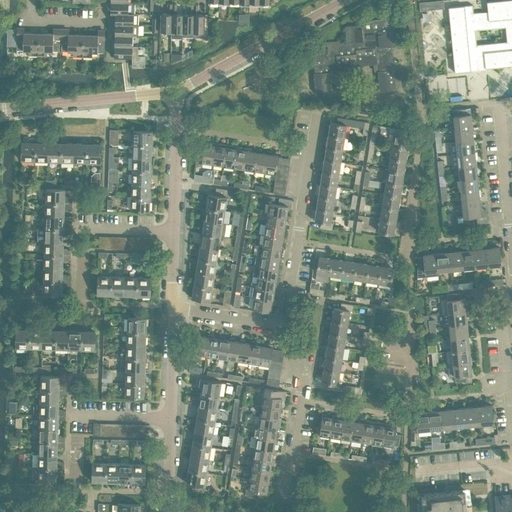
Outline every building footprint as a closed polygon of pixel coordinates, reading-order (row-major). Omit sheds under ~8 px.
[(427,2),(419,3),(420,12),(428,11),(430,11),(444,9),(444,3),(444,0),(427,2)] [(488,12),(480,13),(473,14),(472,6),(456,7),(448,8),(449,21),(450,32),(451,37),(451,43),(452,47),(453,58),(454,71),(454,72),(485,69),(487,69),(491,68),(505,67),(506,67),(511,66),(511,0),(507,0),(487,2),(488,12)] [(108,2),(108,7),(110,7),(110,14),(111,14),(115,14),(115,13),(128,14),(128,13),(135,13),(135,3),(128,3),(108,2)] [(171,32),(171,4),(166,4),(166,14),(160,14),(160,31),(171,32)] [(182,38),(182,37),(182,32),(182,14),(176,14),(176,4),(171,4),(171,32),(171,38),(182,38)] [(182,14),(182,32),(182,37),(193,37),(193,5),(188,4),(188,14),(182,14)] [(193,5),(193,37),(204,38),(204,32),(204,15),(198,15),(198,5),(193,5)] [(112,19),(112,24),(132,25),(138,25),(138,14),(135,13),(128,13),(128,14),(115,13),(115,14),(115,20),(112,19)] [(366,30),(336,34),(340,67),(370,64),(371,71),(395,68),(395,67),(400,66),(396,35),(391,35),(390,21),(366,24),(366,30)] [(138,25),(132,25),(112,24),(112,29),(114,29),(114,35),(132,36),(132,35),(138,36),(138,25)] [(37,55),(38,34),(23,33),(23,29),(17,29),(16,50),(28,50),(27,55),(37,55)] [(38,34),(37,55),(47,56),(47,51),(59,51),(60,44),(59,44),(59,31),(52,30),(52,34),(38,34)] [(82,57),(82,35),(68,35),(68,31),(62,31),(61,44),(60,51),(72,52),(72,56),(82,57)] [(82,35),(82,57),(91,57),(92,52),(103,53),(104,32),(97,32),(97,35),(82,35)] [(131,46),(132,36),(114,35),(114,41),(111,41),(111,46),(131,46)] [(111,46),(111,50),(114,50),(113,58),(126,58),(127,58),(131,58),(132,58),(131,65),(131,66),(132,66),(132,67),(133,67),(143,67),(144,67),(144,66),(145,66),(145,56),(137,56),(137,55),(137,46),(131,46),(111,46)] [(454,129),(472,127),(471,115),(466,115),(465,109),(453,110),(453,117),(454,129)] [(369,123),(349,120),(337,118),(336,124),(330,123),(328,135),(344,137),(346,126),(363,129),(362,134),(367,135),(369,123)] [(455,142),(473,140),(472,127),(454,129),(455,142)] [(109,139),(109,144),(118,144),(119,130),(114,130),(109,130),(109,139)] [(133,144),(151,145),(152,131),(133,131),(133,144)] [(392,145),(407,147),(409,135),(394,133),(392,145)] [(342,150),(344,137),(328,135),(326,147),(342,150)] [(197,155),(197,159),(202,160),(202,162),(213,164),(215,146),(214,145),(214,143),(207,142),(207,141),(200,140),(197,155)] [(457,154),(474,153),(473,140),(455,142),(457,154)] [(35,160),(36,141),(22,141),(22,160),(35,160)] [(48,161),(49,142),(36,141),(35,160),(48,161)] [(61,161),(61,142),(49,142),(48,161),(61,161)] [(74,161),(74,143),(61,142),(61,161),(74,161)] [(215,146),(213,164),(223,166),(226,147),(224,147),(225,145),(217,143),(215,142),(214,143),(214,145),(215,146)] [(87,162),(87,143),(74,143),(74,161),(87,162)] [(87,143),(87,162),(100,162),(101,143),(87,143)] [(151,157),(151,145),(133,144),(132,157),(151,157)] [(226,147),(223,166),(234,167),(236,149),(235,149),(235,146),(228,145),(228,144),(225,144),(225,145),(224,147),(226,147)] [(405,160),(407,147),(392,145),(390,157),(405,160)] [(236,149),(234,167),(244,169),(247,151),(245,150),(240,150),(241,147),(238,147),(238,146),(236,146),(235,146),(235,149),(236,149)] [(340,162),(342,150),(326,147),(324,160),(340,162)] [(247,151),(244,169),(255,170),(257,152),(256,152),(251,151),(251,148),(246,148),(245,150),(247,151)] [(257,152),(255,170),(265,172),(268,154),(267,154),(261,153),(261,150),(256,149),(256,152),(257,152)] [(268,154),(265,172),(271,173),(270,179),(275,180),(276,176),(276,170),(277,163),(278,157),(279,156),(272,155),(272,152),(267,151),(267,154),(268,154)] [(458,167),(476,165),(474,153),(457,154),(458,167)] [(151,170),(151,157),(132,157),(132,170),(151,170)] [(278,157),(277,163),(289,165),(290,159),(278,157)] [(403,172),(405,160),(390,157),(388,170),(403,172)] [(324,160),(322,172),(338,174),(340,162),(324,160)] [(277,163),(276,170),(288,172),(289,165),(277,163)] [(459,180),(477,178),(476,165),(458,167),(459,180)] [(150,183),(151,170),(132,170),(132,183),(150,183)] [(276,170),(276,176),(287,178),(288,172),(276,170)] [(401,184),(403,172),(388,170),(386,182),(401,184)] [(336,187),(338,174),(322,172),(320,184),(336,187)] [(210,176),(194,174),(193,181),(209,183),(210,176)] [(275,180),(275,182),(286,184),(287,178),(276,176),(275,180)] [(461,192),(478,190),(477,178),(459,180),(461,192)] [(275,182),(274,188),(285,190),(286,184),(275,182)] [(399,197),(401,184),(386,182),(384,194),(399,197)] [(150,196),(150,183),(132,183),(131,196),(150,196)] [(334,199),(336,187),(320,184),(319,196),(334,199)] [(46,202),(72,203),(73,197),(65,197),(65,189),(46,188),(46,202)] [(208,194),(206,207),(225,210),(228,190),(216,188),(215,195),(208,194)] [(462,205),(480,203),(478,190),(461,192),(462,205)] [(397,209),(399,197),(384,194),(382,207),(397,209)] [(150,210),(150,196),(131,196),(131,209),(150,210)] [(332,211),(334,199),(319,196),(317,209),(332,211)] [(269,203),(267,214),(285,217),(285,215),(286,210),(290,210),(291,200),(279,198),(278,205),(269,203)] [(72,208),(72,203),(46,202),(46,215),(65,215),(65,207),(72,208)] [(480,203),(462,205),(463,217),(456,218),(457,224),(477,222),(476,216),(481,215),(480,203)] [(206,207),(204,220),(222,223),(225,210),(206,207)] [(395,221),(397,209),(382,207),(380,219),(395,221)] [(330,223),(332,211),(317,209),(315,221),(321,222),(320,228),(332,230),(333,223),(330,223)] [(267,214),(266,224),(284,227),(284,226),(285,221),(288,221),(288,216),(285,215),(285,217),(267,214)] [(64,223),(65,215),(46,215),(45,228),(72,228),(72,223),(64,223)] [(393,234),(395,221),(380,219),(378,231),(393,234)] [(204,220),(202,233),(220,236),(224,236),(226,224),(222,223),(204,220)] [(266,224),(264,235),(282,238),(282,236),(283,231),(286,231),(287,226),(284,226),(284,227),(266,224)] [(71,234),(72,228),(45,228),(45,241),(64,241),(64,234),(71,234)] [(202,233),(200,246),(218,249),(220,236),(202,233)] [(263,244),(262,245),(280,248),(280,247),(281,241),(284,242),(285,237),(282,236),(282,238),(264,235),(263,244)] [(64,249),(64,241),(45,241),(45,254),(71,254),(71,249),(64,249)] [(256,255),(278,259),(279,257),(281,257),(282,252),(283,253),(283,247),(280,247),(280,248),(262,245),(258,245),(256,255)] [(200,246),(198,259),(216,262),(218,249),(200,246)] [(499,247),(486,248),(488,266),(501,265),(499,247)] [(486,248),(474,249),(476,267),(488,266),(486,248)] [(474,249),(461,251),(463,268),(476,267),(474,249)] [(461,251),(449,252),(450,270),(463,268),(461,251)] [(449,252),(436,253),(438,271),(450,270),(449,252)] [(418,257),(417,278),(426,277),(439,275),(438,271),(436,253),(423,255),(424,257),(418,257)] [(71,260),(71,254),(45,254),(44,267),(63,267),(63,260),(71,260)] [(256,255),(254,266),(277,269),(277,268),(279,268),(280,263),(281,263),(282,258),(281,257),(279,257),(278,259),(256,255)] [(319,257),(316,273),(315,280),(327,282),(329,275),(331,259),(319,257)] [(198,259),(196,271),(214,274),(216,262),(198,259)] [(341,277),(343,261),(331,259),(329,275),(341,277)] [(353,279),(356,263),(343,261),(341,277),(353,279)] [(366,281),(368,265),(356,263),(353,279),(366,281)] [(378,283),(381,267),(368,265),(366,281),(378,283)] [(254,266),(253,276),(258,276),(258,277),(275,280),(275,278),(277,279),(279,273),(280,269),(279,268),(277,268),(277,269),(254,266)] [(63,275),(63,267),(44,267),(44,280),(70,280),(70,275),(63,275)] [(381,267),(378,283),(391,284),(393,269),(381,267)] [(196,271),(194,284),(212,287),(214,274),(196,271)] [(111,294),(112,276),(98,275),(97,294),(111,294)] [(124,295),(125,276),(112,276),(111,294),(124,295)] [(137,295),(138,276),(125,276),(124,295),(137,295)] [(138,276),(137,295),(150,295),(151,277),(138,276)] [(251,282),(250,286),(256,287),(273,290),(274,289),(276,289),(277,284),(278,279),(277,279),(275,278),(275,280),(258,277),(257,283),(251,282)] [(70,286),(70,280),(44,280),(44,293),(62,293),(62,285),(70,286)] [(194,284),(191,298),(210,301),(212,287),(194,284)] [(250,286),(249,297),(254,298),(272,301),(272,299),(273,294),(276,294),(277,289),(276,289),(274,289),(273,290),(256,287),(250,286)] [(309,288),(308,294),(322,296),(323,290),(309,288)] [(231,290),(224,289),(222,303),(229,304),(231,290)] [(447,301),(442,301),(443,314),(448,313),(465,312),(464,299),(460,300),(459,293),(458,293),(447,294),(447,301)] [(233,307),(239,308),(241,296),(234,295),(233,307)] [(254,298),(252,309),(270,311),(271,304),(274,305),(275,300),(272,299),(272,301),(254,298)] [(332,320),(347,323),(349,311),(351,311),(352,305),(341,303),(340,309),(333,308),(332,320)] [(443,314),(444,326),(448,326),(449,326),(467,324),(465,312),(448,313),(443,314)] [(127,330),(145,331),(146,317),(128,317),(127,330)] [(345,335),(347,323),(332,320),(330,333),(345,335)] [(467,324),(449,326),(451,339),(468,337),(467,324)] [(29,348),(30,329),(16,329),(16,347),(29,348)] [(42,348),(43,329),(30,329),(29,348),(42,348)] [(55,349),(56,330),(43,329),(42,348),(55,349)] [(68,349),(69,330),(56,330),(55,349),(68,349)] [(81,349),(82,330),(69,330),(68,349),(81,349)] [(82,330),(81,349),(95,350),(95,331),(82,330)] [(145,344),(145,331),(127,330),(127,343),(145,344)] [(209,337),(208,337),(203,336),(203,333),(197,332),(197,337),(198,338),(196,354),(206,355),(209,337)] [(343,347),(345,335),(330,333),(328,345),(343,347)] [(220,339),(218,338),(213,338),(213,335),(208,334),(208,337),(209,337),(206,355),(217,357),(220,339)] [(230,340),(229,340),(223,339),(224,336),(218,336),(218,338),(220,339),(217,357),(227,359),(230,340)] [(241,342),(239,342),(234,341),(234,338),(229,337),(229,340),(230,340),(227,359),(238,360),(241,342)] [(468,337),(451,339),(452,351),(469,350),(468,337)] [(251,344),(250,343),(244,343),(245,340),(240,339),(239,342),(241,342),(238,360),(248,362),(251,344)] [(262,345),(260,345),(255,344),(255,341),(250,341),(250,343),(251,344),(248,362),(259,364),(262,345)] [(269,365),(270,361),(271,355),(272,349),(272,347),(271,347),(271,345),(265,344),(265,343),(261,342),(260,345),(262,345),(259,364),(269,365)] [(145,357),(145,344),(127,343),(126,356),(145,357)] [(341,360),(343,347),(328,345),(326,357),(341,360)] [(430,345),(427,346),(428,353),(431,353),(431,354),(437,353),(436,345),(430,345)] [(452,351),(446,352),(447,364),(448,364),(453,363),(453,364),(471,362),(469,350),(452,351)] [(144,370),(145,357),(126,356),(126,369),(144,370)] [(339,372),(341,360),(326,357),(324,370),(339,372)] [(453,363),(448,364),(448,365),(449,377),(455,376),(456,383),(468,381),(467,375),(472,375),(471,362),(453,364),(453,363)] [(202,368),(190,366),(189,372),(201,374),(202,368)] [(144,383),(144,370),(126,369),(126,382),(144,383)] [(337,384),(339,372),(324,370),(322,382),(328,383),(327,389),(339,391),(340,384),(337,384)] [(41,389),(67,390),(67,384),(60,384),(60,376),(41,375),(41,389)] [(200,379),(198,387),(199,387),(201,387),(200,393),(219,396),(221,382),(202,379),(200,379)] [(144,396),(144,383),(126,382),(125,396),(144,396)] [(245,392),(254,393),(255,386),(246,385),(245,392)] [(264,388),(262,405),(279,408),(280,407),(283,407),(284,402),(285,391),(264,388)] [(67,394),(67,390),(41,389),(41,402),(59,402),(59,394),(67,394)] [(200,393),(198,406),(216,408),(219,396),(200,393)] [(34,402),(34,415),(40,415),(66,415),(66,410),(59,410),(59,402),(41,402),(34,402)] [(255,410),(254,415),(260,416),(278,418),(278,417),(279,412),(282,413),(283,407),(280,407),(279,408),(262,405),(259,405),(258,411),(255,410)] [(478,406),(480,424),(493,422),(491,405),(478,406)] [(198,406),(196,418),(214,421),(216,408),(198,406)] [(468,425),(480,424),(478,406),(466,408),(468,425)] [(455,426),(468,425),(466,408),(453,409),(455,426)] [(443,428),(455,426),(453,409),(441,410),(443,428)] [(430,429),(443,428),(441,410),(428,411),(430,429)] [(418,430),(430,429),(428,411),(416,413),(418,430)] [(333,418),(331,418),(326,417),(327,414),(322,413),(321,418),(322,418),(320,434),(330,436),(333,418)] [(66,421),(66,415),(40,415),(40,428),(58,428),(58,421),(66,421)] [(343,420),(342,420),(337,419),(337,415),(332,415),(331,418),(333,418),(330,436),(341,437),(343,420)] [(260,416),(258,426),(276,429),(276,428),(280,428),(280,423),(281,418),(278,417),(278,418),(260,416)] [(353,421),(347,421),(348,417),(342,416),(342,420),(343,420),(341,437),(351,439),(353,421)] [(196,418),(194,431),(212,434),(214,421),(196,418)] [(364,423),(363,423),(358,422),(358,419),(353,418),(353,421),(351,439),(362,441),(364,423)] [(374,422),(369,421),(364,420),(363,423),(364,423),(362,441),(372,442),(374,425),(373,425),(374,422)] [(379,422),(374,422),(373,425),(374,425),(372,442),(382,444),(385,427),(384,426),(384,424),(379,423),(379,422)] [(385,427),(382,444),(393,446),(396,428),(389,427),(390,424),(384,423),(384,424),(384,426),(385,427)] [(258,426),(257,437),(274,439),(275,438),(278,438),(280,428),(276,428),(276,429),(258,426)] [(58,436),(58,428),(40,428),(39,441),(65,442),(65,436),(58,436)] [(194,431),(192,444),(210,447),(212,434),(194,431)] [(251,436),(249,446),(255,447),(273,450),(273,449),(274,443),(276,444),(277,441),(278,442),(278,438),(275,438),(274,439),(257,437),(251,436)] [(65,447),(65,442),(39,441),(39,454),(57,454),(58,447),(65,447)] [(192,444),(190,457),(208,460),(210,447),(192,444)] [(254,456),(253,458),(271,460),(271,459),(272,454),(275,454),(276,449),(273,449),(273,450),(255,447),(255,448),(254,456)] [(313,447),(312,453),(324,455),(325,448),(313,447)] [(57,462),(57,454),(39,454),(39,467),(64,467),(64,462),(57,462)] [(190,457),(188,470),(206,473),(208,460),(190,457)] [(253,458),(252,468),(269,471),(270,470),(270,464),(274,465),(274,460),(271,459),(271,460),(253,458)] [(106,481),(106,462),(93,462),(93,481),(106,481)] [(119,481),(119,463),(106,462),(106,481),(119,481)] [(132,482),(132,463),(119,463),(119,481),(132,482)] [(132,463),(132,482),(146,482),(146,463),(132,463)] [(64,473),(64,467),(39,467),(38,481),(57,481),(57,472),(64,473)] [(252,468),(250,478),(268,481),(268,480),(269,475),(272,475),(273,470),(270,470),(269,471),(252,468)] [(188,470),(186,483),(192,484),(191,491),(203,493),(206,473),(188,470)] [(246,485),(244,495),(257,497),(256,500),(264,501),(266,501),(267,500),(268,498),(269,492),(266,492),(267,485),(270,486),(271,481),(268,480),(268,481),(250,478),(249,484),(246,485)] [(467,511),(465,490),(421,495),(422,511),(467,511)] [(511,511),(510,496),(496,498),(497,511),(511,511)]
